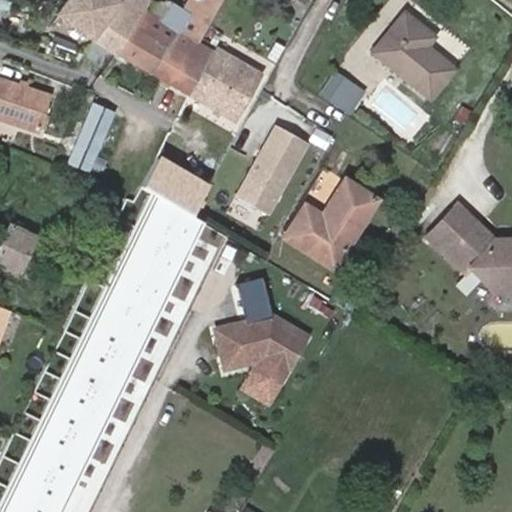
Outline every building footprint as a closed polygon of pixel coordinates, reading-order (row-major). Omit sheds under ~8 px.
[(68,0),(59,14),(96,36),(121,0),(120,0),(68,0)] [(119,50),(146,10),(151,2),(147,0),(120,0),(121,0),(96,36),(119,50)] [(154,72),(191,95),(213,53),(199,44),(222,0),(190,0),(184,12),(194,17),(189,26),(189,33),(187,36),(180,32),(154,72)] [(119,50),(154,72),(180,32),(146,10),(119,50)] [(405,16),(376,51),(430,95),(451,69),(424,46),(431,37),(405,16)] [(277,57),(288,39),(278,33),(267,51),(277,57)] [(213,53),(191,95),(234,121),(259,76),(236,63),(237,61),(215,49),(213,53)] [(331,70),(319,99),(353,113),(365,85),(331,70)] [(0,117),(36,132),(50,97),(0,77),(0,117)] [(70,161),(89,170),(115,110),(96,101),(70,161)] [(277,126),(235,196),(266,215),(309,145),(277,126)] [(208,183),(157,156),(140,188),(152,195),(191,216),(208,183)] [(374,200),(345,181),(322,216),(305,205),(285,236),(333,267),(374,200)] [(191,216),(152,195),(0,509),(0,511),(59,511),(201,222),(191,216)] [(457,206),(428,237),(467,273),(471,268),(497,292),(511,291),(511,245),(510,247),(501,247),(457,206)] [(0,276),(16,283),(20,274),(35,241),(38,235),(12,224),(0,249),(0,276)] [(35,241),(20,274),(32,279),(47,247),(35,241)] [(272,316),(215,326),(221,366),(257,361),(256,356),(267,354),(291,368),(309,339),(272,316)]
